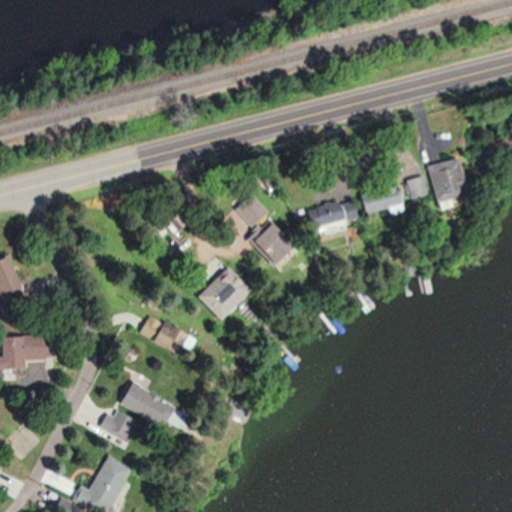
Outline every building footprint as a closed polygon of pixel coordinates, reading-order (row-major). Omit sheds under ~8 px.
[(428,204),(457,196),(449,165),(420,172),(428,204)] [(401,199),(420,195),(416,177),(397,182),(401,199)] [(228,208),(243,227),(262,214),(247,194),(228,208)] [(354,202),(356,214),(380,210),(381,214),(397,211),(394,195),(354,202)] [(330,204),(332,212),(307,217),(310,236),(342,230),(340,220),(353,217),(350,201),(330,204)] [(279,242),(262,225),(243,244),(260,261),(279,242)] [(2,256),(0,256),(0,311),(21,303),(2,256)] [(214,320),(241,292),(219,271),(192,299),(214,320)] [(0,337),(0,369),(17,369),(17,360),(46,359),(46,336),(0,337)] [(162,409),(130,379),(118,392),(125,399),(121,403),(147,426),(162,409)] [(84,489),(48,471),(44,471),(39,483),(42,497),(41,510),(43,511),(58,511),(81,511),(82,509),(85,511),(101,511),(122,468),(122,467),(100,456),(84,489)]
